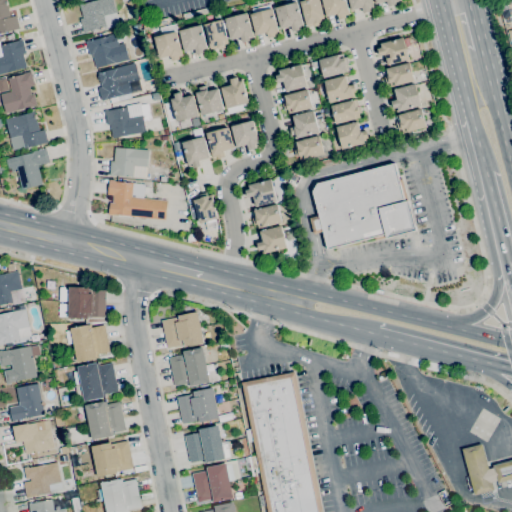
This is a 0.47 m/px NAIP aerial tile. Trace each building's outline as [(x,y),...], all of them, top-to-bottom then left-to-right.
[(0,33),(0,0),(6,0),(9,9),(8,9),(10,17),(16,16),(19,29),(0,33)] [(83,33),(79,19),(83,18),(79,5),(95,0),(113,0),(117,12),(115,13),(119,25),(105,29),(105,27),(83,33)] [(306,27),(300,2),(307,0),(318,0),(324,21),(320,22),(321,25),(314,27),(314,25),(306,27)] [(338,20),(337,14),(326,17),(321,0),(344,0),(349,14),(345,15),(345,18),(338,20)] [(363,13),(362,8),(351,10),(348,0),(371,0),(374,8),(370,10),(370,12),(363,13)] [(293,32),(291,26),(281,29),(275,8),(296,2),(303,26),(299,27),(300,30),(293,32)] [(267,39),(266,33),(255,35),(250,14),(252,14),(251,9),(269,5),(271,9),(272,9),(278,33),(274,34),(275,37),(267,39)] [(183,20),(182,14),(207,8),(208,13),(183,20)] [(242,43),(241,37),(230,40),(224,19),(246,13),(253,38),(248,39),(249,41),(242,43)] [(144,29),(142,24),(167,18),(168,23),(144,29)] [(211,50),(203,25),(221,20),(228,44),(224,45),(224,48),(218,50),(218,48),(211,50)] [(134,34),(132,26),(139,24),(141,32),(134,34)] [(196,55),(194,49),(184,52),(179,31),(201,25),(207,49),(203,50),(203,53),(196,55)] [(156,36),(154,29),(160,28),(162,34),(156,36)] [(171,61),(169,56),(159,59),(154,37),(176,32),(182,54),(177,55),(178,59),(171,61)] [(96,68),(92,55),(89,56),(85,41),(89,40),(89,41),(115,34),(118,45),(124,44),(128,60),(96,68)] [(0,74),(0,36),(5,35),(6,41),(0,42),(0,45),(19,41),(18,40),(22,39),(26,53),(23,54),(26,68),(0,74)] [(387,65),(385,55),(379,56),(377,49),(379,48),(378,44),(403,37),(408,60),(387,65)] [(324,78),(319,60),(338,54),(339,59),(345,57),(347,65),(345,65),(347,72),(324,78)] [(111,103),(110,99),(101,101),(98,88),(101,87),(100,81),(98,81),(97,76),(98,75),(97,73),(135,63),(139,80),(128,82),(131,93),(124,95),(125,99),(111,103)] [(390,87),(389,83),(386,84),(384,77),(385,77),(383,69),(408,63),(413,81),(390,87)] [(285,92),(283,82),(277,83),(275,76),(278,75),(277,71),(301,65),(307,87),(285,92)] [(5,113),(0,95),(0,79),(30,72),(34,86),(29,87),(31,95),(33,94),(37,106),(30,108),(29,107),(5,113)] [(330,103),(324,81),(345,76),(348,86),(354,84),(355,91),(351,93),(352,97),(330,103)] [(226,109),(221,88),(231,85),(230,80),(237,78),(238,82),(242,81),(248,103),(226,109)] [(397,112),(396,108),(393,109),(391,101),(396,100),(394,90),(415,84),(421,105),(397,112)] [(201,115),(195,93),(199,92),(198,88),(206,86),(207,90),(207,91),(218,89),(223,110),(201,115)] [(288,114),(287,110),(284,111),(282,104),(284,104),(282,96),(307,89),(312,108),(288,114)] [(176,122),(170,100),(174,99),(173,94),(181,92),(183,98),(193,95),(198,116),(176,122)] [(112,138),(110,125),(106,125),(103,111),(107,110),(107,111),(113,110),(111,103),(126,100),(127,104),(121,105),(122,108),(126,108),(126,106),(141,103),(141,105),(147,104),(149,111),(142,112),(146,132),(112,138)] [(335,124),(331,106),(354,100),(356,107),(359,106),(361,113),(358,113),(359,118),(335,124)] [(402,133),(401,129),(398,130),(396,123),(397,123),(395,116),(421,109),(426,127),(402,133)] [(294,139),(293,135),(291,136),(289,128),(295,126),(292,116),(313,110),(314,114),(318,113),(321,124),(323,124),(324,129),(318,131),(319,132),(294,139)] [(12,153),(8,138),(10,137),(5,119),(34,111),(39,131),(44,130),(48,143),(12,153)] [(248,150),(247,145),(236,148),(230,127),(252,120),(259,144),(255,146),(256,148),(248,150)] [(342,149),(336,127),(357,122),(360,132),(361,132),(366,131),(368,138),(363,139),(365,143),(342,149)] [(217,159),(216,156),(212,157),(206,133),(228,127),(234,148),(224,151),(224,152),(223,153),(224,157),(217,159)] [(299,160),(298,156),(295,157),(293,150),(295,149),(293,142),(319,136),(324,154),(299,160)] [(193,168),(193,166),(188,167),(182,143),(204,137),(209,158),(199,161),(200,166),(193,168)] [(22,190),(15,167),(8,168),(6,160),(13,158),(32,153),(32,152),(45,148),(49,163),(37,166),(42,184),(22,190)] [(146,178),(112,175),(112,176),(109,176),(110,161),(113,161),(114,148),(148,150),(146,178)] [(312,192),(317,184),(395,163),(405,202),(408,201),(416,230),(375,241),(374,237),(327,250),(322,231),(313,234),(309,218),(318,216),(312,192)] [(255,207),(253,196),(247,198),(245,190),(248,190),(247,185),(271,179),(277,201),(255,207)] [(165,220),(114,215),(114,216),(108,215),(109,203),(112,203),(113,196),(107,195),(108,180),(145,184),(143,198),(167,201),(165,220)] [(200,223),(193,198),(200,196),(199,194),(206,193),(207,196),(211,195),(218,218),(200,223)] [(257,229),(256,225),(253,226),(252,219),(253,218),(251,210),(277,204),(282,223),(257,229)] [(260,255),(257,243),(262,242),(259,231),(281,226),(286,248),(260,255)] [(197,245),(186,242),(187,234),(195,235),(194,241),(197,241),(197,245)] [(8,272),(6,265),(13,263),(15,271),(8,272)] [(0,305),(0,274),(18,271),(21,289),(10,291),(12,303),(0,305)] [(104,319),(58,317),(59,304),(68,304),(69,302),(59,301),(59,287),(69,287),(89,288),(89,290),(106,291),(104,319)] [(0,345),(0,314),(14,311),(13,307),(22,305),(23,310),(25,309),(30,336),(19,339),(19,341),(0,345)] [(166,349),(161,320),(179,317),(178,316),(197,312),(203,343),(184,346),(184,345),(166,349)] [(77,362),(70,328),(89,325),(89,328),(104,325),(110,352),(94,355),(95,359),(77,362)] [(33,342),(31,336),(38,334),(39,341),(33,342)] [(6,384),(3,372),(12,370),(11,364),(0,367),(0,350),(2,350),(2,352),(30,346),(36,377),(10,382),(11,383),(6,384)] [(188,386),(187,384),(174,386),(169,357),(182,355),(181,352),(202,348),(209,382),(188,386)] [(84,402),(83,398),(77,400),(74,385),(75,385),(73,372),(78,371),(77,367),(96,363),(97,366),(112,363),(117,392),(102,394),(103,398),(84,402)] [(266,511),(241,383),(294,372),(322,511),(266,511)] [(11,421),(9,407),(19,405),(16,388),(38,384),(44,415),(11,421)] [(182,424),(176,397),(193,394),(193,392),(212,388),(218,415),(231,413),(232,419),(219,422),(219,418),(199,423),(199,420),(182,424)] [(92,440),(85,405),(104,401),(105,404),(119,402),(125,430),(110,433),(111,436),(92,440)] [(25,454),(22,441),(15,443),(12,427),(36,422),(37,431),(50,428),(54,448),(25,454)] [(203,463),(202,460),(190,463),(184,436),(197,433),(197,430),(218,426),(219,435),(224,434),(226,440),(224,440),(225,445),(226,445),(229,457),(224,458),(224,459),(203,463)] [(98,477),(91,447),(110,443),(111,445),(127,441),(133,468),(116,472),(117,473),(98,477)] [(474,495),(462,449),(481,444),(488,469),(494,467),(493,466),(511,460),(511,479),(498,483),(497,481),(491,482),(494,490),(474,495)] [(25,498),(23,482),(30,481),(30,479),(25,479),(23,467),(28,466),(29,467),(57,462),(61,489),(49,491),(50,494),(25,498)] [(198,502),(191,474),(205,471),(204,468),(225,464),(225,466),(231,465),(234,480),(228,481),(232,498),(211,502),(210,500),(198,502)] [(105,511),(100,483),(119,479),(120,482),(135,479),(141,508),(126,511),(105,511)] [(29,511),(28,504),(34,503),(34,501),(39,500),(39,502),(51,499),(53,511),(65,508),(65,511),(29,511)] [(199,511),(212,510),(212,507),(233,502),(235,511),(199,511)]
